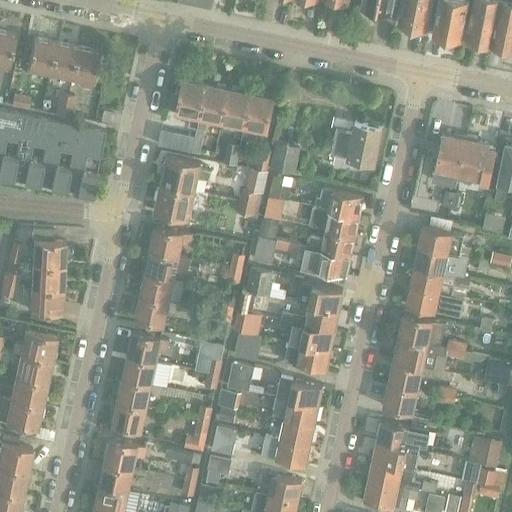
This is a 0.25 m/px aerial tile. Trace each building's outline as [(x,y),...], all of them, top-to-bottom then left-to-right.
[(364,0),(362,8),(391,14),(394,0),(364,0)] [(405,0),(400,24),(425,29),(431,0),(405,0)] [(462,35),(466,17),(469,0),(468,0),(440,0),(433,35),(461,40),(462,35)] [(466,17),(462,35),(467,36),(466,41),(491,46),(501,0),(474,0),(473,8),(471,18),(466,17)] [(511,0),(501,0),(491,46),(511,50),(511,0)] [(0,30),(0,69),(8,71),(16,33),(0,30)] [(27,68),(50,73),(56,41),(34,37),(27,68)] [(56,41),(50,73),(71,77),(78,46),(56,41)] [(78,46),(71,77),(82,80),(81,86),(92,89),(100,51),(78,46)] [(189,126),(198,127),(207,80),(181,74),(181,76),(180,76),(177,92),(180,93),(177,112),(194,116),(193,119),(191,119),(189,126)] [(207,80),(198,127),(206,129),(207,122),(204,122),(204,118),(222,121),(230,84),(207,80)] [(230,84),(222,121),(236,124),(234,135),(242,137),(252,89),(230,84)] [(252,89),(242,137),(251,138),(253,128),(268,131),(275,96),(275,94),(252,89)] [(60,92),(56,113),(63,114),(68,93),(60,92)] [(15,93),(12,104),(12,105),(28,109),(31,97),(15,93)] [(68,93),(63,114),(71,116),(75,95),(68,93)] [(0,108),(0,176),(14,179),(27,114),(0,108)] [(27,114),(14,179),(40,184),(53,119),(27,114)] [(53,119),(40,184),(67,190),(80,124),(53,119)] [(336,130),(331,154),(347,157),(347,158),(375,164),(383,127),(356,122),(353,133),(336,130)] [(80,124),(67,190),(93,195),(98,173),(97,173),(85,170),(88,155),(100,157),(101,157),(106,130),(107,130),(80,124)] [(435,172),(458,177),(467,135),(456,132),(455,135),(443,132),(435,169),(436,169),(435,172)] [(193,149),(195,139),(196,138),(174,133),(171,147),(193,152),(193,149)] [(467,135),(458,177),(481,182),(481,185),(489,186),(497,147),(490,145),(490,142),(478,140),(478,137),(467,135)] [(195,139),(193,149),(201,151),(204,141),(195,139)] [(276,142),(271,167),(295,172),(301,147),(276,142)] [(511,143),(506,142),(496,194),(495,197),(506,199),(507,193),(511,194),(511,143)] [(267,170),(271,150),(261,148),(257,168),(267,170)] [(236,165),(239,151),(229,149),(226,163),(236,165)] [(167,155),(161,182),(195,190),(201,162),(167,155)] [(242,188),(240,199),(260,204),(267,171),(256,168),(252,190),(242,188)] [(274,175),(270,194),(280,197),(283,185),(285,177),(274,175)] [(190,217),(195,190),(161,182),(155,210),(190,217)] [(283,185),(280,197),(286,198),(285,199),(290,200),(293,188),(283,185)] [(317,196),(315,205),(360,215),(364,195),(324,186),(321,197),(317,196)] [(443,205),(451,206),(454,192),(446,190),(443,205)] [(454,192),(451,206),(460,208),(463,194),(454,192)] [(270,194),(265,215),(281,218),(285,199),(286,198),(280,197),(270,194)] [(260,205),(260,204),(240,199),(237,211),(254,215),(256,204),(260,205)] [(310,225),(325,228),(356,235),(360,215),(315,205),(310,225)] [(263,216),(259,234),(276,238),(280,220),(263,216)] [(423,225),(419,244),(470,255),(471,247),(462,245),(465,234),(423,225)] [(155,226),(150,249),(181,255),(183,243),(191,245),(194,234),(155,226)] [(33,239),(32,263),(65,265),(66,240),(54,240),(54,228),(32,227),(32,239),(33,239)] [(311,241),(310,245),(351,254),(356,235),(325,228),(323,238),(308,235),(307,240),(311,241)] [(277,239),(258,235),(254,258),(273,262),(277,239)] [(302,265),(303,265),(316,268),(347,274),(351,254),(310,245),(307,244),(301,243),(298,256),(304,258),(302,265)] [(14,244),(9,259),(18,262),(22,246),(14,244)] [(419,244),(415,264),(446,271),(448,261),(468,265),(470,255),(419,244)] [(150,249),(146,272),(176,278),(190,282),(193,269),(189,269),(191,257),(181,255),(150,249)] [(492,260),(491,262),(492,262),(510,266),(511,256),(511,253),(494,250),(492,260)] [(234,253),(231,266),(242,268),(245,255),(234,253)] [(479,257),(477,269),(489,271),(491,262),(492,260),(479,257)] [(32,263),(31,287),(63,288),(65,265),(32,263)] [(228,279),(239,282),(242,268),(231,266),(222,264),(220,272),(224,277),(228,278),(228,279)] [(415,264),(411,284),(453,293),(454,284),(457,273),(446,271),(415,264)] [(287,290),(280,288),(281,284),(270,281),(273,270),(252,266),(247,289),(268,293),(267,295),(285,298),(287,290)] [(6,270),(3,282),(18,286),(22,274),(6,270)] [(146,272),(141,294),(171,301),(176,278),(146,272)] [(300,288),(298,301),(309,303),(339,310),(344,290),(313,284),(313,283),(303,281),(305,275),(296,273),(293,286),(300,288)] [(3,282),(0,292),(0,293),(16,297),(18,286),(3,282)] [(448,313),(453,293),(411,284),(406,304),(448,313)] [(62,312),(63,288),(31,287),(30,310),(62,312)] [(239,308),(239,309),(251,311),(252,311),(261,313),(264,298),(256,297),(257,292),(252,290),(243,288),(238,308),(239,308)] [(166,324),(171,301),(141,294),(136,318),(166,324)] [(224,303),(222,312),(233,315),(235,305),(224,303)] [(264,315),(281,318),(335,330),(339,310),(309,303),(307,314),(283,309),(283,311),(266,307),(264,315)] [(234,329),(239,330),(240,330),(246,332),(251,311),(239,309),(234,329)] [(219,325),(230,328),(233,315),(222,312),(219,325)] [(404,313),(399,335),(429,341),(434,319),(404,313)] [(501,318),(483,315),(481,328),(498,331),(501,318)] [(331,350),(335,330),(281,318),(279,328),(292,330),(289,340),(331,350)] [(13,349),(21,351),(52,357),(57,335),(26,329),(23,342),(15,341),(13,349)] [(234,354),(257,360),(262,335),(246,332),(240,330),(239,330),(234,354)] [(133,331),(128,353),(158,360),(161,349),(168,350),(170,339),(133,331)] [(394,359),(424,365),(435,368),(438,352),(444,353),(444,354),(464,359),(468,343),(449,338),(447,345),(429,342),(429,341),(399,335),(394,359)] [(289,340),(285,361),(327,369),(331,350),(289,340)] [(21,351),(16,374),(47,381),(52,357),(21,351)] [(128,353),(124,374),(153,382),(158,360),(128,353)] [(496,381),(508,384),(511,367),(511,360),(491,355),(485,379),(496,381)] [(211,357),(208,371),(220,373),(223,360),(211,357)] [(394,359),(389,383),(419,389),(424,365),(394,359)] [(266,387),(256,385),(251,384),(255,365),(233,360),(228,385),(264,393),(266,387)] [(205,385),(217,388),(220,373),(208,371),(205,385)] [(16,374),(11,397),(42,404),(47,381),(16,374)] [(124,374),(118,398),(149,405),(153,382),(124,374)] [(282,376),(277,396),(319,406),(323,385),(282,376)] [(389,383),(384,406),(414,413),(419,389),(389,383)] [(439,384),(437,392),(456,396),(458,388),(439,384)] [(218,404),(222,405),(237,409),(237,408),(238,409),(242,392),(221,388),(218,404)] [(437,392),(436,401),(454,405),(456,396),(437,392)] [(0,409),(0,419),(6,421),(37,428),(42,404),(11,397),(3,395),(0,409)] [(277,396),(273,416),(315,425),(319,406),(277,396)] [(143,430),(149,405),(118,398),(113,424),(143,430)] [(201,404),(198,418),(211,420),(213,407),(201,404)] [(222,405),(219,418),(234,421),(237,409),(222,405)] [(283,426),(280,437),(311,444),(315,425),(273,416),(271,423),(283,426)] [(196,431),(208,434),(211,420),(198,418),(196,431)] [(382,420),(377,441),(419,450),(421,441),(428,443),(430,430),(424,429),(382,420)] [(213,449),(233,453),(238,429),(218,424),(213,449)] [(187,434),(185,446),(204,450),(207,438),(195,435),(187,434)] [(311,444),(280,437),(266,434),(262,455),(306,464),(311,444)] [(482,437),(476,461),(496,465),(497,459),(500,449),(501,445),(501,443),(502,439),(482,435),(482,437)] [(110,439),(105,462),(135,469),(138,456),(145,457),(148,447),(110,439)] [(2,441),(0,449),(0,464),(28,470),(33,448),(2,441)] [(377,441),(373,460),(415,469),(419,450),(377,441)] [(177,459),(192,463),(192,462),(195,452),(180,449),(177,459)] [(211,454),(208,467),(210,468),(221,470),(229,472),(232,458),(211,454)] [(373,460),(369,480),(420,490),(422,481),(413,479),(415,469),(373,460)] [(105,462),(100,483),(130,491),(135,469),(105,462)] [(0,464),(0,488),(23,493),(28,470),(0,464)] [(188,465),(185,479),(197,482),(200,468),(188,465)] [(494,483),(497,471),(497,469),(480,466),(477,479),(494,483)] [(210,468),(207,478),(219,481),(221,470),(210,468)] [(271,482),(269,494),(299,500),(303,479),(261,470),(259,479),(271,482)] [(182,493),(194,496),(197,482),(185,479),(182,493)] [(418,499),(420,490),(369,480),(365,499),(395,506),(406,509),(409,497),(418,499)] [(422,490),(436,493),(438,482),(424,480),(422,490)] [(471,511),(476,490),(479,490),(478,493),(498,498),(500,488),(481,484),(481,483),(467,480),(459,511),(471,511)] [(100,483),(95,507),(119,511),(125,511),(130,491),(100,483)] [(202,483),(199,499),(202,500),(213,502),(217,486),(202,483)] [(0,488),(0,511),(19,511),(23,493),(0,488)] [(441,511),(445,495),(430,492),(425,511),(441,511)] [(458,511),(462,496),(449,493),(445,511),(458,511)] [(255,503),(253,510),(262,511),(296,511),(299,500),(269,494),(266,505),(255,503)] [(198,500),(195,511),(213,511),(215,502),(213,502),(202,500),(199,499),(198,500)]
